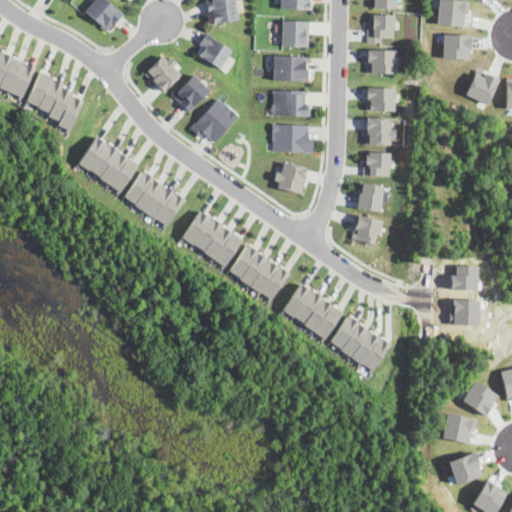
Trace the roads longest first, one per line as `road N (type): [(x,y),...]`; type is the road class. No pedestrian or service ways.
road 1 (residential): [(427,301),(366,281),(304,241),(148,124),(107,71),(0,0)]
road 2 (residential): [(304,241),(326,207),(338,153),(341,0)]
